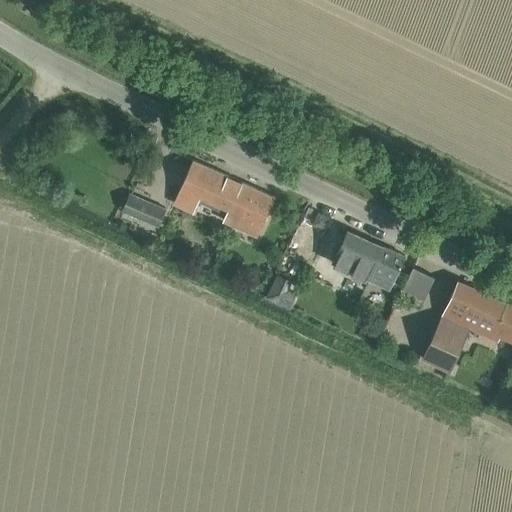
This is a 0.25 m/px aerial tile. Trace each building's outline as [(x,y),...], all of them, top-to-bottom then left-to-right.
[(194,159),(174,203),(194,212),(202,195),(229,208),(224,219),(259,235),(276,197),(194,159)] [(124,210),(158,225),(165,208),(131,193),(124,210)] [(317,215),(314,223),(324,227),(328,219),(329,217),(319,212),(317,215)] [(299,223),(294,234),(305,240),(310,229),(299,223)] [(348,229),(333,261),(363,275),(391,289),(406,256),(348,229)] [(414,267),(404,288),(426,298),(436,276),(414,267)] [(268,294),(266,297),(290,308),(291,305),(298,292),(289,288),(292,282),(293,280),(291,279),(277,273),(268,294)] [(423,358),(427,360),(450,370),(456,358),(470,327),(511,347),(511,303),(460,279),(423,358)]
